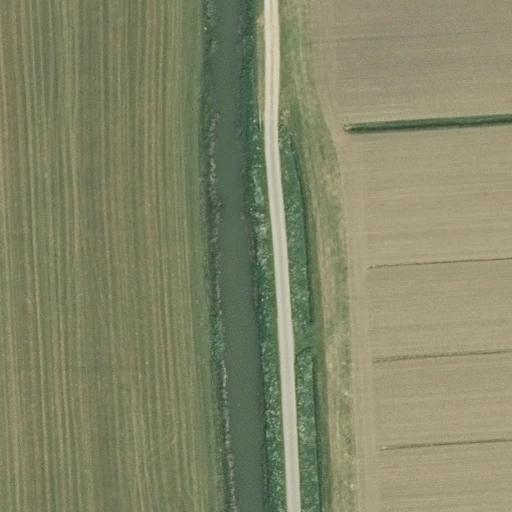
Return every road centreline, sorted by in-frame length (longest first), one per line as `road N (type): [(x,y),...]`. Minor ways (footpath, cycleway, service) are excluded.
road 1 (unclassified): [(293,511),(272,125)]
road 2 (track): [(265,0),(272,125)]
